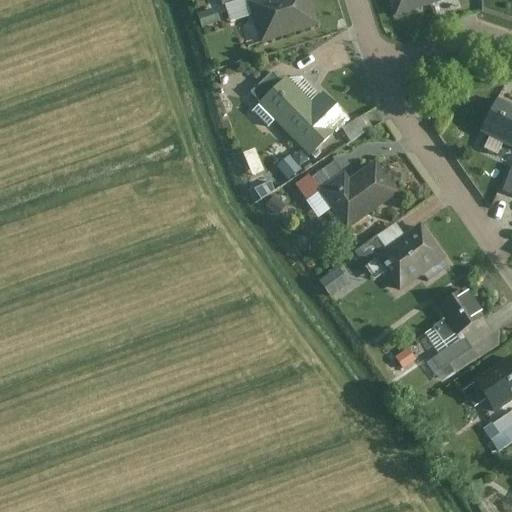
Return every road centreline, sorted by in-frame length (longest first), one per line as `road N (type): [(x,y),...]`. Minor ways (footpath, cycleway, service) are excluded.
road 1 (residential): [(511,275),(417,144),(383,69)]
road 2 (residential): [(511,43),(459,40),(383,69)]
